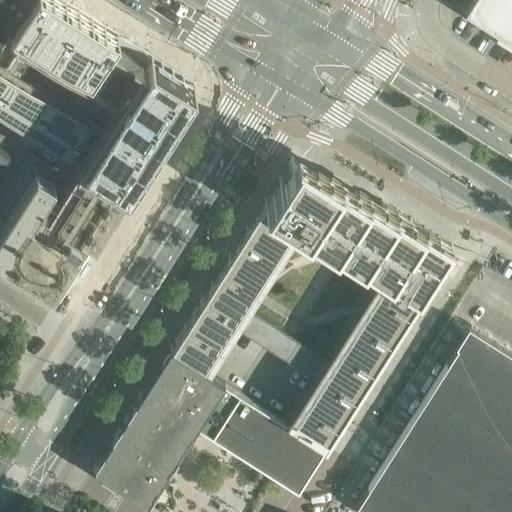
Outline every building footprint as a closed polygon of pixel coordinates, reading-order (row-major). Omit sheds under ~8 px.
[(0,0),(0,26),(7,31),(26,0),(0,0)] [(0,112),(82,164),(67,188),(37,169),(0,227),(0,258),(60,297),(197,81),(69,0),(26,0),(7,31),(0,41),(0,112)] [(511,40),(511,0),(472,0),(466,11),(511,40)] [(292,156),(170,346),(325,445),(354,400),(235,323),(300,221),(384,275),(330,360),(366,382),(453,245),(382,199),(375,209),(292,156)] [(372,511),(444,511),(511,407),(511,352),(469,325),(357,502),(372,511)] [(93,468),(147,502),(197,424),(298,489),(325,445),(170,346),(93,468)] [(511,511),(511,407),(444,511),(511,511)]
